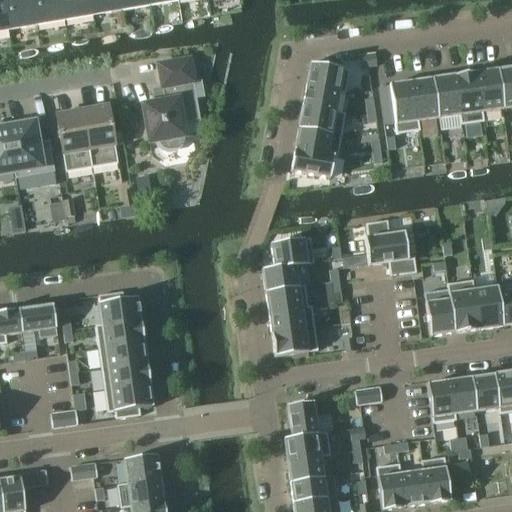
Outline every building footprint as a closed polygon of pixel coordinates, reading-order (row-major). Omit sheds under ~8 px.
[(2,0),(0,0),(0,33),(9,32),(2,0)] [(32,0),(2,0),(9,32),(37,27),(32,0)] [(61,0),(32,0),(37,27),(65,22),(61,0)] [(90,0),(61,0),(65,22),(94,17),(90,0)] [(119,0),(90,0),(94,17),(122,12),(119,0)] [(149,0),(119,0),(122,12),(150,7),(149,0)] [(377,68),(375,55),(366,56),(368,69),(377,68)] [(368,69),(366,56),(358,57),(360,70),(368,69)] [(201,123),(190,61),(159,66),(163,89),(159,89),(156,95),(157,104),(143,106),(150,144),(155,143),(156,146),(160,151),(167,154),(176,152),(183,147),(184,141),(184,138),(185,137),(182,119),(198,116),(199,123),(201,123)] [(306,88),(339,94),(345,95),(350,71),(310,64),(306,88)] [(511,68),(497,70),(503,111),(511,109),(511,68)] [(497,70),(476,73),(482,114),(483,114),(503,111),(497,70)] [(476,73),(454,77),(460,117),(459,117),(460,126),(484,123),(483,114),(482,114),(476,73)] [(454,77),(433,79),(439,120),(440,132),(461,129),(460,126),(459,117),(460,117),(454,77)] [(433,79),(412,83),(418,123),(419,123),(439,120),(433,79)] [(412,83),(389,86),(389,87),(391,97),(392,106),(393,115),(394,125),(396,136),(420,132),(419,123),(418,123),(412,83)] [(389,87),(378,89),(379,99),(391,97),(389,87)] [(335,113),(339,94),(306,88),(302,107),(335,113)] [(391,97),(379,99),(380,108),(392,106),(391,97)] [(366,113),(374,112),(373,100),(365,101),(366,113)] [(392,106),(380,108),(381,116),(393,115),(392,106)] [(346,115),(335,113),(302,107),(298,129),(342,137),(346,115)] [(108,108),(82,112),(92,169),(118,165),(108,108)] [(56,117),(66,174),(92,169),(82,112),(56,117)] [(368,125),(376,124),(374,112),(366,113),(368,125)] [(381,116),(383,126),(394,125),(393,115),(381,116)] [(35,123),(7,128),(15,174),(14,174),(15,180),(54,173),(50,148),(39,149),(35,123)] [(0,176),(14,174),(15,174),(7,128),(0,129),(0,176)] [(298,129),(294,152),(334,159),(338,160),(342,137),(298,129)] [(386,139),(387,151),(396,150),(394,138),(386,139)] [(370,142),(372,154),(380,152),(379,140),(370,142)] [(330,180),(334,159),(294,152),(290,173),(330,180)] [(382,165),(380,152),(372,154),(374,166),(382,165)] [(131,190),(122,191),(125,207),(134,205),(131,190)] [(148,193),(138,195),(139,206),(153,204),(152,197),(148,193)] [(75,216),(72,200),(62,202),(63,204),(65,218),(75,216)] [(63,204),(49,206),(52,223),(66,221),(65,218),(63,204)] [(21,207),(9,209),(11,219),(23,217),(21,207)] [(366,238),(370,266),(389,263),(410,260),(406,233),(392,235),(390,221),(368,224),(370,238),(366,238)] [(274,270),(296,267),(314,265),(310,240),(270,245),(274,269),(274,270)] [(481,242),(483,253),(492,251),(490,241),(481,242)] [(442,247),(444,258),(453,257),(451,246),(442,247)] [(341,260),(339,248),(331,250),(333,262),(341,260)] [(367,256),(342,260),(343,270),(368,267),(367,256)] [(410,260),(389,263),(391,278),(419,274),(416,259),(410,260)] [(445,264),(435,266),(434,266),(435,275),(446,273),(445,264)] [(296,267),(274,270),(274,269),(262,271),(265,293),(299,288),(299,287),(296,267)] [(329,273),(331,284),(340,283),(338,272),(329,273)] [(449,301),(450,301),(455,335),(479,332),(473,292),(474,292),(473,282),(447,285),(449,301)] [(341,293),(340,283),(331,284),(332,295),(341,293)] [(268,315),(308,309),(308,308),(305,286),(299,287),(299,288),(265,293),(268,315)] [(511,286),(497,289),(502,328),(511,326),(511,286)] [(473,292),(479,332),(502,328),(497,289),(473,292)] [(100,326),(141,320),(138,299),(124,301),(123,294),(98,297),(99,304),(97,305),(100,326)] [(449,301),(425,305),(430,338),(455,335),(450,301),(449,301)] [(53,306),(19,311),(22,335),(38,333),(39,340),(57,337),(56,331),(53,306)] [(311,307),(308,308),(308,309),(268,315),(271,336),(314,330),(311,307)] [(0,313),(0,346),(7,345),(6,338),(22,335),(19,311),(0,313)] [(340,315),(342,326),(350,324),(349,314),(340,315)] [(61,321),(63,333),(71,332),(69,320),(61,321)] [(98,350),(144,343),(141,320),(100,326),(95,327),(98,350)] [(271,336),(275,361),(318,354),(314,330),(271,336)] [(72,344),(71,332),(63,333),(64,345),(72,344)] [(344,343),(346,353),(354,352),(353,341),(344,343)] [(98,350),(101,371),(147,364),(144,343),(98,350)] [(24,354),(25,362),(37,361),(36,352),(24,354)] [(13,364),(17,363),(25,362),(24,354),(12,356),(13,364)] [(67,363),(69,375),(77,374),(76,362),(68,363),(67,363)] [(147,364),(101,371),(104,392),(150,385),(147,364)] [(499,409),(498,410),(499,416),(511,414),(511,373),(494,376),(499,409)] [(79,386),(77,374),(69,375),(71,387),(79,386)] [(494,376),(471,379),(475,413),(498,410),(499,409),(494,376)] [(454,416),(455,416),(475,413),(471,379),(449,382),(454,416)] [(432,425),(456,422),(455,416),(454,416),(449,382),(426,385),(432,425)] [(114,414),(115,421),(140,418),(139,410),(153,408),(150,385),(104,392),(107,415),(114,414)] [(379,389),(355,393),(357,407),(359,406),(381,403),(379,389)] [(74,394),(77,410),(87,408),(84,392),(74,394)] [(292,439),(317,435),(313,404),(287,407),(292,439)] [(77,428),(77,427),(75,412),(50,415),(52,430),(53,431),(77,428)] [(284,440),(287,462),(320,457),(320,459),(330,457),(327,434),(317,435),(292,439),(284,440)] [(479,437),(480,449),(488,448),(487,436),(479,437)] [(465,439),(457,440),(459,452),(467,451),(465,439)] [(350,441),(352,453),(360,452),(359,440),(350,441)] [(451,453),(458,452),(459,452),(457,440),(449,441),(451,453)] [(395,446),(396,454),(408,452),(407,444),(395,446)] [(395,446),(387,447),(383,447),(384,456),(396,454),(395,446)] [(467,451),(459,452),(458,452),(459,461),(470,459),(471,459),(470,451),(467,451)] [(360,452),(352,453),(354,465),(362,464),(360,452)] [(157,457),(123,461),(126,484),(160,480),(157,457)] [(320,459),(320,457),(287,462),(290,484),(323,479),(320,459)] [(420,463),(422,473),(423,473),(427,506),(450,503),(444,459),(420,463)] [(69,469),(71,483),(97,479),(95,465),(69,469)] [(400,476),(401,476),(399,466),(375,469),(381,511),(387,511),(405,510),(400,476)] [(46,472),(20,476),(20,479),(22,490),(48,486),(46,472)] [(400,476),(405,510),(427,506),(423,473),(422,473),(401,476),(400,476)] [(323,479),(290,484),(293,505),(326,500),(336,498),(333,478),(323,479)] [(16,479),(0,481),(0,497),(2,511),(24,511),(22,490),(20,479),(16,479)] [(126,484),(117,486),(120,508),(130,507),(164,502),(160,480),(126,484)] [(366,495),(365,482),(356,484),(358,496),(366,495)] [(103,489),(95,491),(96,503),(105,501),(103,489)] [(294,511),(328,511),(326,500),(293,505),(294,511)] [(165,511),(164,502),(130,507),(130,511),(165,511)]
